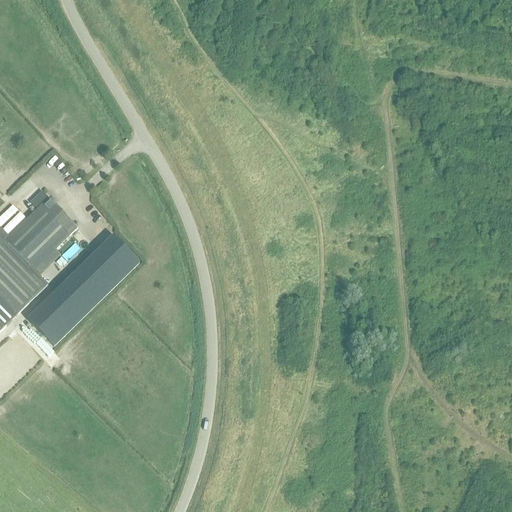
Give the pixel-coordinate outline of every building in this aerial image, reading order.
[(61,177),(69,169),(53,152),(44,161),(61,177)] [(48,287),(33,272),(77,229),(48,199),(4,242),(0,238),(0,298),(17,317),(48,287)] [(113,237),(27,321),(53,348),(139,265),(113,237)] [(56,264),(62,271),(80,252),(73,246),(56,264)] [(17,317),(0,298),(0,333),(10,324),(18,317),(17,317)]
